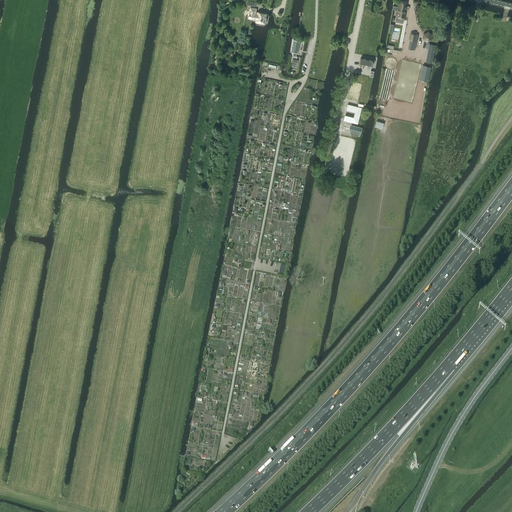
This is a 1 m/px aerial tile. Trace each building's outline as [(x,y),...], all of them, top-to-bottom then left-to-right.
[(393,9),(392,9),(393,9),(397,10),(396,16),(404,17),(406,9),(408,10),(409,7),(406,7),(407,2),(399,0),(398,7),(394,6),(393,6),(393,9)] [(257,13),(255,12),(256,8),(250,7),(248,18),(254,19),(254,18),(256,18),(255,22),(264,23),(266,13),(257,12),(257,13)] [(423,33),(422,38),(426,42),(431,40),(432,35),(428,31),(423,33)] [(417,41),(418,34),(410,33),(409,40),(417,41)] [(301,42),(295,41),(292,52),(298,54),(301,42)] [(345,48),(344,56),(354,58),(355,50),(345,48)] [(360,61),(360,63),(372,66),(372,64),(373,64),(372,64),(373,61),(373,59),(361,57),(360,59),(360,61)] [(419,80),(427,82),(431,67),(423,65),(419,80)] [(344,117),(343,120),(357,123),(361,108),(347,104),(346,108),(357,110),(355,119),(344,117)]
